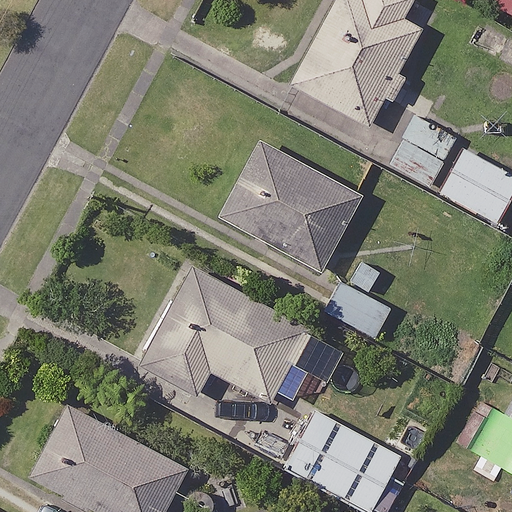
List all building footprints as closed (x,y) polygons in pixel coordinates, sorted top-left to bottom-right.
[(436,4),(429,0),(333,0),(291,79),(372,123),(423,29),(436,4)] [(511,0),(490,0),(511,11),(511,0)] [(456,136),(416,115),(392,162),(431,183),(456,136)] [(364,192),(259,137),(220,212),(325,267),(364,192)] [(511,192),(511,171),(463,145),(439,189),(497,220),(511,192)] [(408,284),(359,252),(324,305),(374,337),(408,284)] [(214,367),(293,409),(332,335),(194,265),(144,362),(201,391),(214,367)] [(165,511),(192,459),(71,398),(33,473),(109,511),(165,511)] [(405,452),(311,404),(281,462),(375,510),(405,452)]
